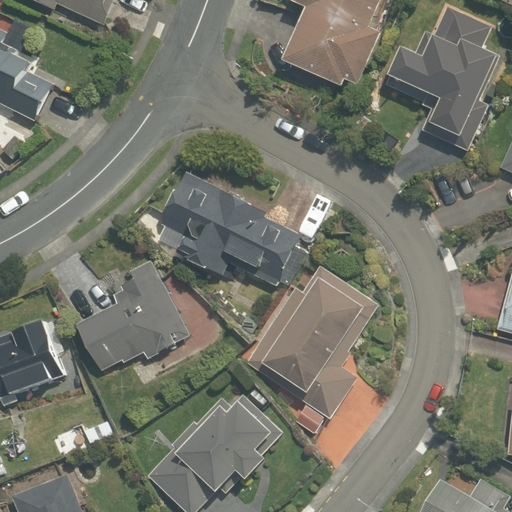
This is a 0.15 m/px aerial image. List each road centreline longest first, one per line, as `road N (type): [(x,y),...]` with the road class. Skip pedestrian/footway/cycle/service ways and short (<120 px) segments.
road 1 (residential): [(190,81),(360,183),(388,206),(422,256),(438,342),(416,411),(345,511)]
road 2 (unclassified): [(0,243),(86,188),(190,81)]
